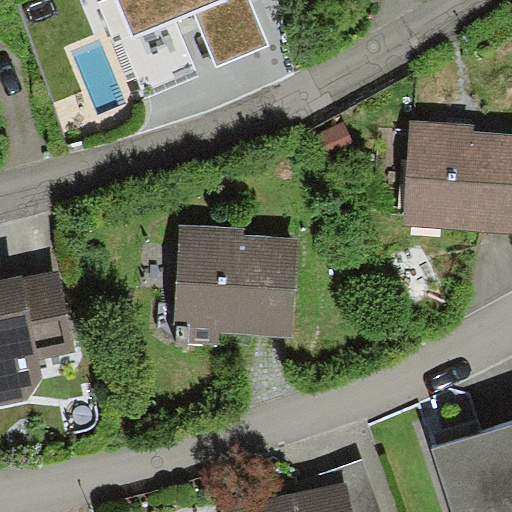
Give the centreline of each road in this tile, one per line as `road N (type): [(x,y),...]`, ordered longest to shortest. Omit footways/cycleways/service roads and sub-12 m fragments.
road 1 (residential): [(0,489),(340,404),(511,327)]
road 2 (residential): [(458,0),(282,96),(0,194)]
